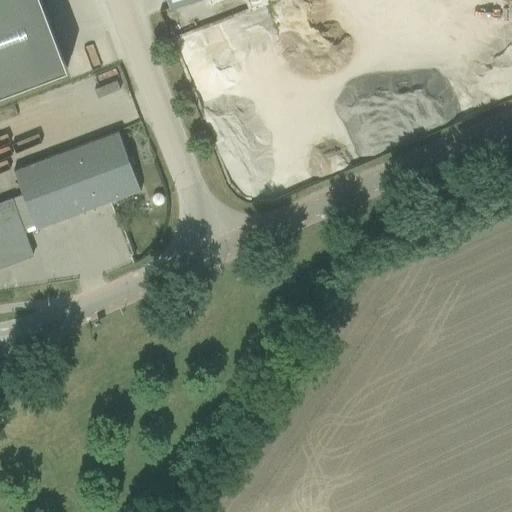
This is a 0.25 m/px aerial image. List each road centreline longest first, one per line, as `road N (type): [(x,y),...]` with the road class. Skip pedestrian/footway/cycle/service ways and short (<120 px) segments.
road 1 (tertiary): [(215,252),(511,120)]
road 2 (unclassified): [(215,252),(123,0)]
road 3 (tertiary): [(29,329),(215,252)]
